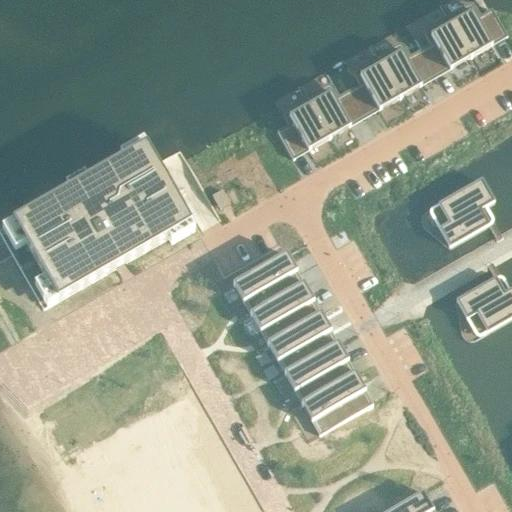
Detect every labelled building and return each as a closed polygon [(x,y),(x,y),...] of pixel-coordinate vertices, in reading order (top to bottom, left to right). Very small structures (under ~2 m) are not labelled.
[(468,6),(447,19),(471,60),(491,49),(488,43),(502,34),(506,40),(507,40),(491,12),(476,20),(468,6)] [(433,45),(419,53),(432,75),(447,66),(450,72),(471,60),(447,19),(425,31),(433,45)] [(397,47),(376,59),(400,101),(420,89),(417,83),(432,75),(419,53),(405,61),(397,47)] [(363,85),(349,94),(361,115),(376,107),(380,113),(400,101),(376,59),(355,72),(363,85)] [(327,88),(305,100),(329,142),(349,130),(346,124),(361,115),(349,94),(335,102),(327,88)] [(292,126),(277,135),(293,162),(294,162),(291,156),(305,147),(309,153),(329,142),(305,100),(284,112),(292,126)] [(68,192),(0,230),(0,236),(43,312),(115,271),(125,265),(168,240),(191,227),(173,196),(173,195),(172,195),(155,167),(154,166),(145,148),(123,161),(87,181),(68,192)] [(460,196),(439,208),(450,227),(440,232),(450,249),(487,227),(479,213),(493,205),(481,183),(460,195),(460,196)] [(222,193),(212,198),(220,211),(222,210),(228,207),(229,206),(222,193)] [(285,255),(232,286),(243,305),(250,301),(256,312),(249,316),(250,317),(303,286),(285,255)] [(495,282),(457,304),(467,320),(476,315),(487,334),(508,321),(509,322),(511,320),(511,292),(510,293),(503,297),(495,282)] [(303,286),(250,317),(260,335),(267,331),(273,342),(266,346),(267,347),(320,316),(303,286)] [(320,316),(267,347),(277,365),(284,361),(290,372),(283,376),(284,377),(337,346),(320,316)] [(337,346),(284,377),(294,395),(301,391),(307,402),(300,406),(301,407),(354,376),(337,346)] [(354,376),(301,407),(311,425),(318,421),(324,432),(317,436),(319,438),(372,407),(354,376)] [(432,511),(422,494),(390,511),(432,511)]
